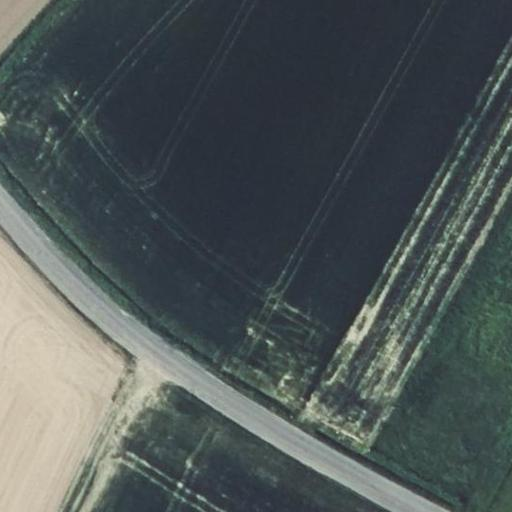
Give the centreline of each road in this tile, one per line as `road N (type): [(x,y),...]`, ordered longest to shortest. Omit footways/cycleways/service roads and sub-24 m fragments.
road 1 (tertiary): [(0,202),(117,323),(232,403),(421,511)]
road 2 (track): [(147,345),(68,511)]
